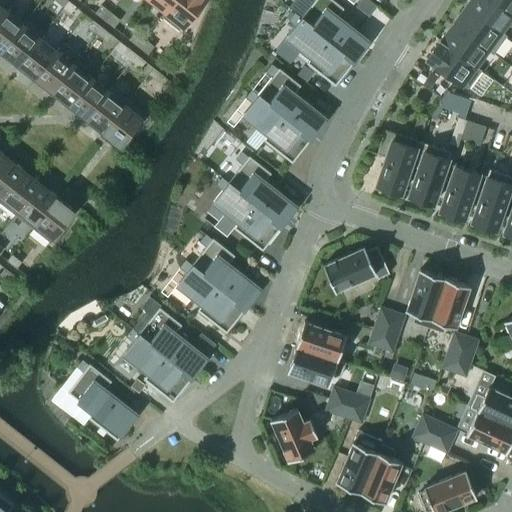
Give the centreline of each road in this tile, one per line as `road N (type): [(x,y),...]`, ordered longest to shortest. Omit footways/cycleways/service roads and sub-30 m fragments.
road 1 (residential): [(426,0),(334,153),(327,200)]
road 2 (residential): [(327,200),(511,270)]
road 3 (residential): [(327,200),(265,355)]
road 4 (residential): [(235,460),(354,511)]
